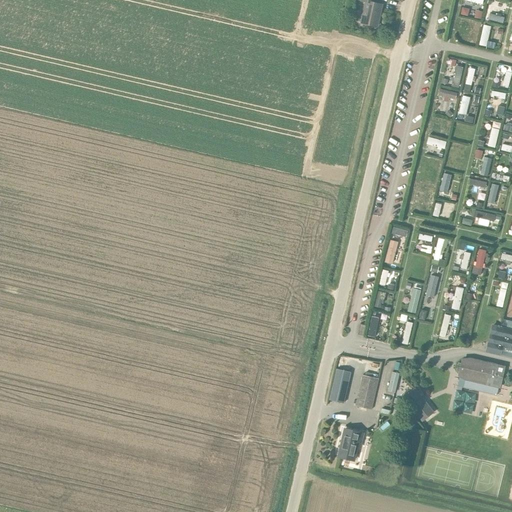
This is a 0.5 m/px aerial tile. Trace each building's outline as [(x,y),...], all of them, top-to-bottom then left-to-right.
[(374,3),(374,0),(362,0),(362,1),(365,2),(361,23),(377,27),(381,5),(374,3)] [(486,351),(500,354),(511,356),(511,321),(508,321),(506,329),(499,327),(492,325),(486,351)] [(458,363),(456,370),(460,371),(459,376),(463,377),(461,387),(496,395),(502,369),(495,367),(496,364),(486,362),(486,365),(463,359),(462,364),(458,363)] [(362,375),(355,406),(371,410),(378,379),(377,379),(376,378),(377,375),(365,372),(365,376),(362,375)] [(391,372),(387,391),(394,393),(399,374),(391,372)] [(414,387),(402,397),(422,421),(433,412),(414,387)] [(331,388),(328,400),(330,400),(343,403),(346,392),(332,389),(331,388)] [(409,417),(400,423),(407,433),(413,428),(416,426),(409,417)] [(344,430),(338,456),(354,460),(357,446),(359,446),(362,434),(344,430)] [(393,460),(390,471),(401,474),(404,463),(393,460)]
